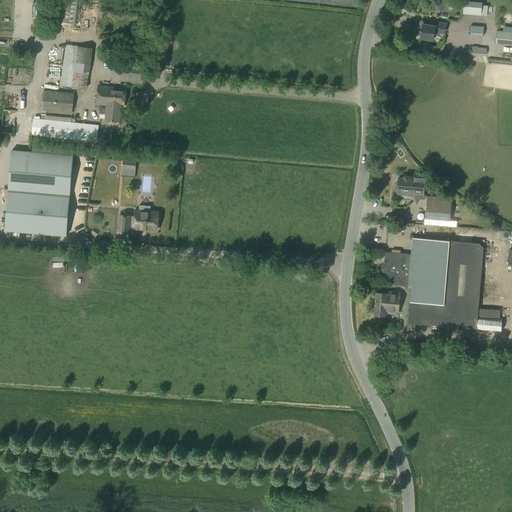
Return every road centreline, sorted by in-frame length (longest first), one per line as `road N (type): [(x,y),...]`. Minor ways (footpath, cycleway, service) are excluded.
road 1 (unclassified): [(408,511),(404,470),(350,351),(345,320),(367,147),(365,38),(378,0)]
road 2 (unknown): [(152,83),(364,90)]
